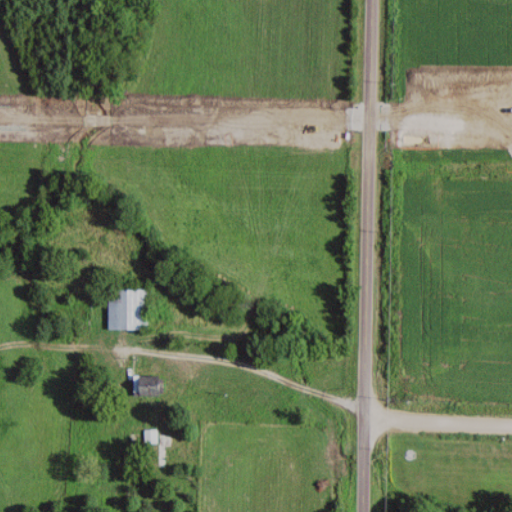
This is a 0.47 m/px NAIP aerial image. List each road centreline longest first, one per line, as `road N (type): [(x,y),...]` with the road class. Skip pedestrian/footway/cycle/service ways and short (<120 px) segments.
road 1 (secondary): [(369,511),(378,0)]
road 2 (residential): [(511,386),(373,381)]
